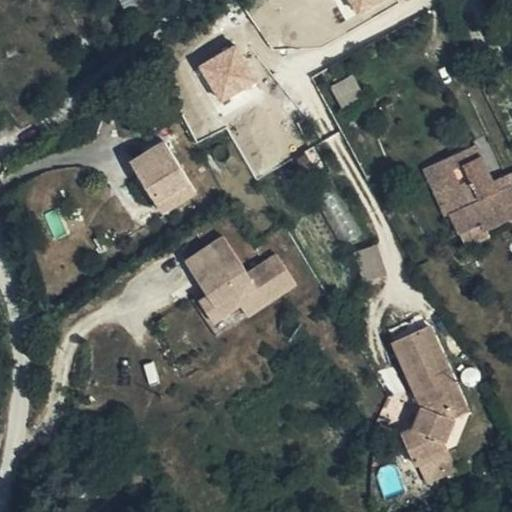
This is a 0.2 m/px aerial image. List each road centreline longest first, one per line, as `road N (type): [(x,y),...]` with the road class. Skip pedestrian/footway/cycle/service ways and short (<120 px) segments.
road 1 (unclassified): [(3,511),(18,440),(23,329),(0,232)]
road 2 (residential): [(0,152),(195,0)]
